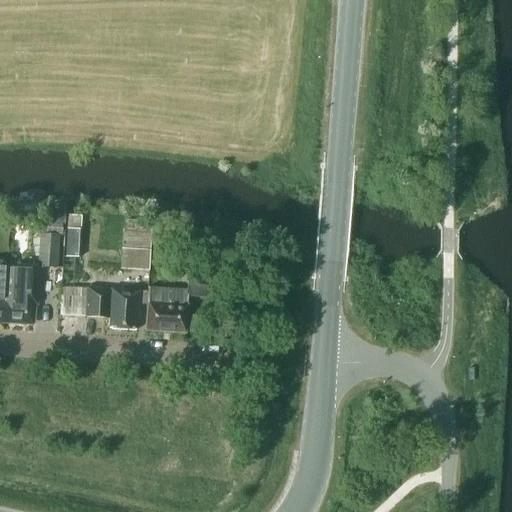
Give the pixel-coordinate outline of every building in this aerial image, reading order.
[(68,215),(67,228),(80,229),(81,216),(68,215)] [(123,220),(120,268),(149,270),(152,221),(123,220)] [(67,228),(66,256),(79,257),(80,229),(67,228)] [(41,233),(39,266),(57,268),(59,235),(41,233)] [(195,252),(195,264),(217,264),(217,252),(195,252)] [(39,270),(7,269),(4,321),(30,322),(31,303),(37,304),(39,270)] [(187,291),(149,289),(146,331),(185,333),(188,295),(208,296),(210,277),(188,275),(187,291)] [(139,291),(89,290),(63,289),(62,317),(88,317),(88,318),(112,318),(112,329),(138,329),(139,291)] [(188,468),(238,470),(240,395),(190,394),(188,468)]
